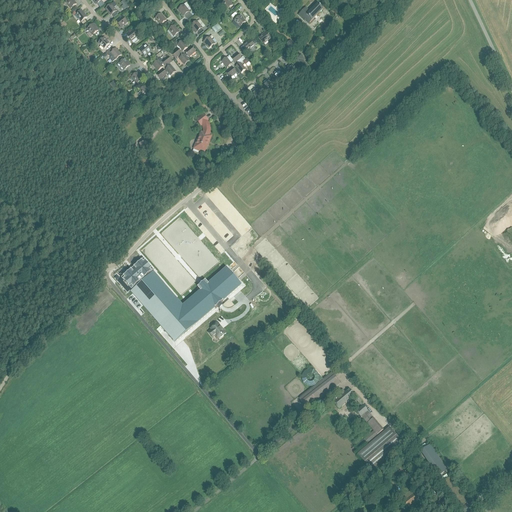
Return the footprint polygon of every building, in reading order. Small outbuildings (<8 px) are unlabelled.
[(73,0),(68,0),(67,1),(66,2),(71,9),(77,4),(73,0)] [(149,6),(152,10),(157,5),(152,0),(150,0),(147,3),(150,6),(149,6)] [(227,0),(224,3),(223,3),(225,5),(224,6),(227,10),(229,9),(233,6),(230,2),(231,1),(229,0),(227,0)] [(111,5),(106,9),(111,16),(117,11),(111,5)] [(309,24),(310,23),(323,10),(317,5),(310,12),(306,8),(298,16),(304,22),(305,21),(309,24)] [(184,6),(179,10),(184,16),(189,12),(184,6)] [(87,17),(82,11),(76,15),(77,15),(80,18),(79,18),(82,22),(87,17)] [(161,14),(157,17),(156,19),(161,25),(162,24),(166,21),(161,14)] [(238,22),(236,24),(237,24),(240,27),(238,29),(245,22),(242,19),(243,18),(241,16),(240,17),(240,16),(236,20),(238,22)] [(120,19),(116,22),(121,28),(125,25),(127,23),(123,17),(122,18),(120,19)] [(197,22),(191,26),(197,33),(202,28),(197,22)] [(217,32),(223,27),(219,23),(213,28),(217,32)] [(93,25),(89,28),(90,31),(89,31),(93,35),(94,34),(98,31),(95,27),(96,27),(94,24),(93,25)] [(174,26),(170,29),(169,30),(174,37),(180,33),(174,26)] [(134,31),(131,33),(127,36),(133,43),(132,42),(135,39),(138,36),(134,31)] [(269,38),(269,37),(266,34),(265,33),(263,35),(263,36),(260,38),(264,44),(268,41),(267,40),(269,38)] [(99,44),(104,49),(106,51),(112,45),(110,43),(109,44),(106,41),(107,40),(105,38),(104,39),(104,38),(100,42),(99,44)] [(210,38),(204,42),(209,49),(215,44),(210,38)] [(178,45),(183,52),(188,48),(182,41),(178,45)] [(244,46),(247,50),(247,51),(249,49),(250,50),(254,47),(253,45),(250,41),(246,44),(246,43),(243,45),(244,46)] [(286,45),(293,52),(297,49),(290,41),(286,45)] [(150,51),(147,46),(146,46),(145,45),(143,47),(143,48),(141,51),(140,50),(140,51),(144,56),(145,57),(145,56),(144,56),(150,51),(151,52),(150,51)] [(182,52),(183,52),(178,45),(177,46),(176,47),(178,49),(172,54),(175,59),(178,57),(182,54),(180,51),(181,51),(182,52)] [(185,53),(186,54),(188,56),(189,57),(196,52),(192,47),(185,53)] [(116,49),(112,52),(108,55),(111,58),(113,56),(116,60),(121,55),(116,49)] [(238,53),(231,59),(233,61),(235,64),(237,62),(238,65),(240,63),(245,60),(243,57),(242,58),(238,53)] [(188,56),(186,54),(185,55),(184,55),(182,57),(181,55),(178,57),(185,65),(190,62),(186,57),(188,56)] [(299,54),(293,60),(308,76),(313,71),(303,60),(304,59),(299,54)] [(231,63),(233,61),(231,59),(229,56),(227,58),(222,62),(227,68),(232,65),(231,63)] [(172,62),(173,61),(171,59),(170,59),(168,57),(163,61),(161,58),(158,61),(160,64),(162,63),(163,65),(165,67),(167,66),(169,64),(172,62)] [(124,59),(119,64),(125,70),(130,66),(124,59)] [(160,64),(158,61),(153,64),(158,71),(163,68),(162,66),(163,65),(162,63),(160,64)] [(237,68),(235,70),(236,73),(238,75),(239,75),(241,73),(241,74),(246,70),(240,63),(238,65),(236,67),(237,68)] [(169,64),(167,66),(168,67),(166,69),(166,70),(165,71),(166,73),(168,72),(171,76),(176,72),(171,66),(170,66),(169,64)] [(290,66),(287,68),(288,70),(287,71),(290,76),(296,71),(293,66),(291,68),(290,66)] [(230,78),(236,73),(235,70),(233,68),(226,73),(230,78)] [(167,74),(166,73),(165,71),(164,70),(157,75),(161,80),(167,74)] [(277,72),(274,74),(276,76),(274,77),(278,82),(284,77),(280,72),(278,74),(277,72)] [(137,73),(132,78),(137,84),(143,80),(137,73)] [(266,81),(264,83),(265,85),(263,86),(267,91),(273,86),(269,81),(268,83),(266,81)] [(145,87),(140,91),(145,98),(150,93),(145,87)] [(255,89),(253,91),(254,93),(252,94),(256,99),(262,94),(258,90),(256,91),(255,89)] [(209,134),(210,134),(210,131),(210,128),(209,125),(208,122),(207,123),(206,122),(208,120),(204,115),(197,120),(201,126),(202,125),(203,128),(204,130),(203,133),(202,133),(198,139),(196,144),(194,149),(200,151),(200,150),(205,152),(207,145),(206,143),(207,143),(207,141),(208,141),(210,136),(208,135),(209,134)] [(139,144),(140,152),(148,151),(146,143),(139,144)] [(212,212),(208,215),(213,222),(218,218),(212,212)] [(181,256),(165,269),(170,276),(182,291),(184,294),(190,290),(192,288),(220,266),(240,250),(221,226),(182,257),(181,256)] [(172,251),(156,233),(151,237),(171,260),(176,256),(172,251)] [(144,263),(125,280),(134,291),(132,294),(175,342),(240,285),(225,268),(207,284),(204,281),(197,288),(200,291),(182,307),(153,275),(154,274),(144,263)] [(226,334),(221,327),(218,324),(211,329),(212,330),(209,333),(213,338),(212,337),(216,334),(220,338),(219,339),(226,334)] [(340,383),(337,379),(335,376),(339,373),(336,368),(331,372),(332,373),(299,399),(307,409),(340,383)] [(339,409),(353,397),(359,404),(362,407),(356,412),(361,417),(362,417),(374,431),(365,439),(363,440),(367,444),(373,439),(383,430),(373,418),(368,411),(360,402),(362,401),(356,394),(355,396),(349,389),(345,393),(343,390),(339,393),(340,395),(333,402),(339,409)] [(372,472),(404,445),(389,428),(357,454),(372,472)] [(447,470),(430,445),(421,450),(437,476),(447,470)] [(448,480),(440,485),(459,511),(474,511),(482,507),(477,500),(466,507),(448,480)] [(404,499),(409,505),(420,496),(416,490),(404,499)]
